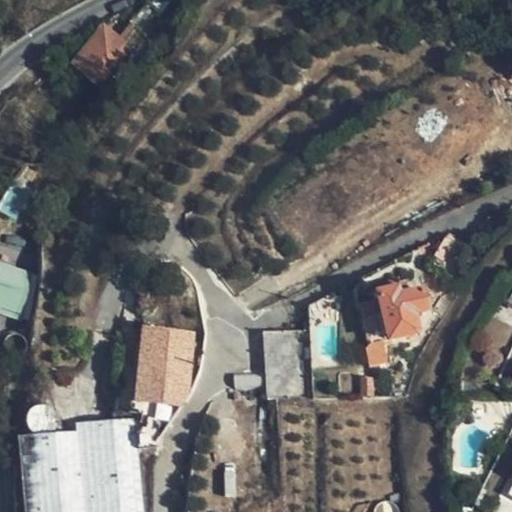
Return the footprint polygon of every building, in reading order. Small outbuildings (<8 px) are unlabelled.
[(161,26),(167,20),(147,3),(130,21),(137,27),(125,42),(116,34),(104,24),(69,64),(69,65),(97,88),(104,93),(113,82),(122,70),(129,61),(139,50),(161,26)] [(137,27),(130,21),(128,20),(116,34),(125,42),(137,27)] [(452,281),(471,251),(446,238),(429,267),(452,281)] [(418,317),(430,314),(425,289),(402,293),(400,286),(375,291),(388,344),(417,338),(421,331),(418,317)] [(269,402),(313,400),(309,332),(265,334),(269,402)] [(186,378),(188,363),(182,361),(183,343),(142,338),(136,389),(178,394),(180,378),(186,378)] [(134,511),(128,431),(0,447),(0,468),(3,511),(134,511)]
